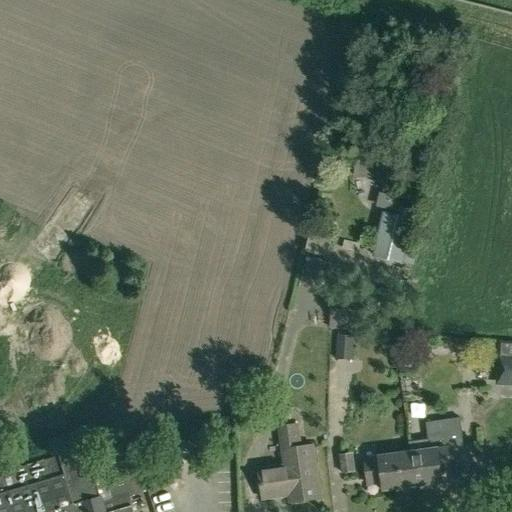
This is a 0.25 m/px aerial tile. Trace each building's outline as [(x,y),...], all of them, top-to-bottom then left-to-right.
[(355,177),(385,177),(385,160),(354,161),(355,177)] [(397,196),(379,191),(375,206),(394,210),(397,196)] [(402,262),(414,211),(400,208),(398,217),(384,213),(374,255),(402,262)] [(32,250),(27,257),(33,261),(41,267),(48,272),(53,266),(53,265),(68,245),(46,229),(32,250)] [(365,303),(332,299),(329,329),(363,331),(365,303)] [(354,359),(354,336),(337,336),(337,359),(354,359)] [(498,381),(511,381),(511,342),(501,341),(498,381)] [(283,413),(292,415),(295,404),(286,401),(283,413)] [(409,441),(410,452),(415,485),(419,484),(420,488),(424,490),(434,488),(438,485),(438,482),(442,481),(440,466),(451,464),(449,448),(464,446),(460,417),(426,422),(428,439),(409,441)] [(313,443),(297,445),(294,422),(278,424),(281,448),(283,462),(258,466),(263,499),(289,495),(290,502),(320,498),(313,443)] [(150,458),(148,446),(103,454),(105,465),(150,458)] [(0,511),(132,511),(128,497),(140,494),(135,476),(108,484),(107,484),(107,487),(97,490),(90,467),(88,460),(85,449),(0,472),(0,511)] [(353,452),(340,455),(343,473),(356,471),(353,452)] [(380,457),(364,459),(368,484),(383,482),(384,489),(415,485),(410,452),(380,456),(380,457)]
